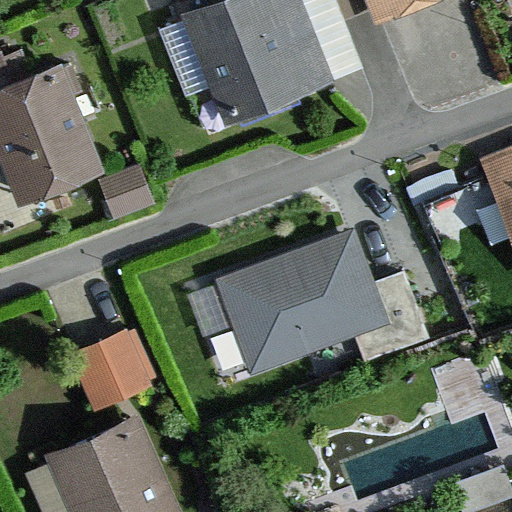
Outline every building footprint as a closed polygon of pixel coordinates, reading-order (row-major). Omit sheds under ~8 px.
[(297,0),(214,0),(183,13),(230,128),(333,86),(297,0)] [(365,0),(378,31),(453,0),(365,0)] [(5,50),(0,52),(0,156),(17,201),(105,168),(65,62),(16,80),(5,50)] [(511,148),(482,162),(511,228),(511,148)] [(142,166),(95,182),(109,221),(156,205),(142,166)] [(347,230),(213,280),(248,373),(382,324),(347,230)] [(392,309),(421,302),(412,262),(383,269),(392,309)] [(129,331),(67,356),(90,412),(152,387),(129,331)] [(177,511),(136,418),(48,456),(72,511),(177,511)]
